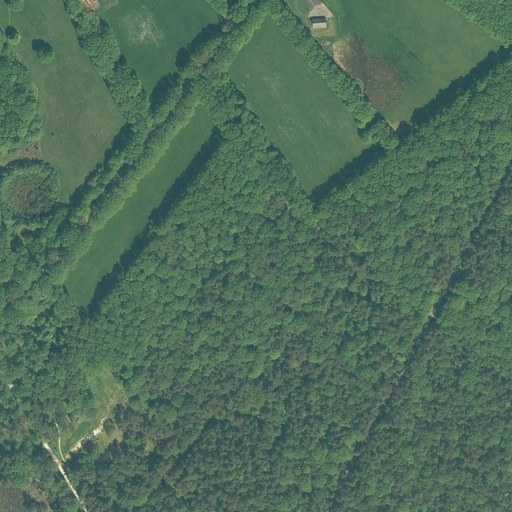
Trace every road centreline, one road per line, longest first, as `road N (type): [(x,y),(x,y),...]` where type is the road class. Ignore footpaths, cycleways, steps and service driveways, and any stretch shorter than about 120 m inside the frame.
road 1 (unclassified): [(326,511),(511,159)]
road 2 (track): [(200,68),(34,277)]
road 3 (track): [(87,511),(0,366)]
